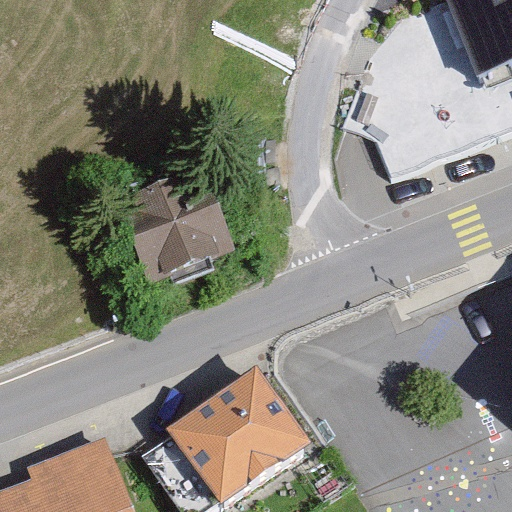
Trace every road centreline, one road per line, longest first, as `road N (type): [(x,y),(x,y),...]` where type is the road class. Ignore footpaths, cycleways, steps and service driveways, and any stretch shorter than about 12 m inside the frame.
road 1 (tertiary): [(0,413),(344,278)]
road 2 (residential): [(344,278),(309,183),(321,69),(354,0)]
road 3 (tertiary): [(344,278),(511,213)]
